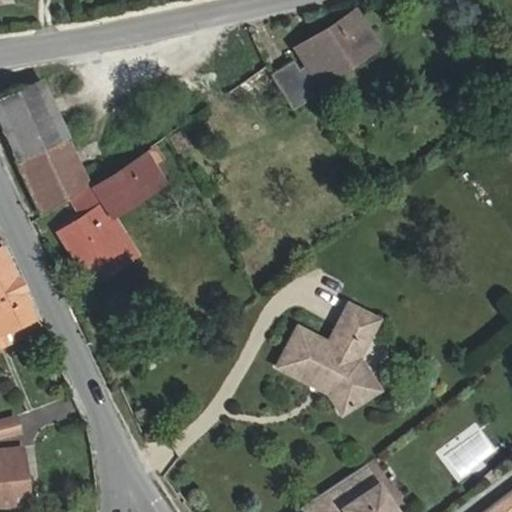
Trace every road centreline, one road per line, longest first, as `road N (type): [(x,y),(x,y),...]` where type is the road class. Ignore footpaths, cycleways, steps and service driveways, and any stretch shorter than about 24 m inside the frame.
road 1 (residential): [(113,453),(0,200)]
road 2 (tertiary): [(0,47),(249,0)]
